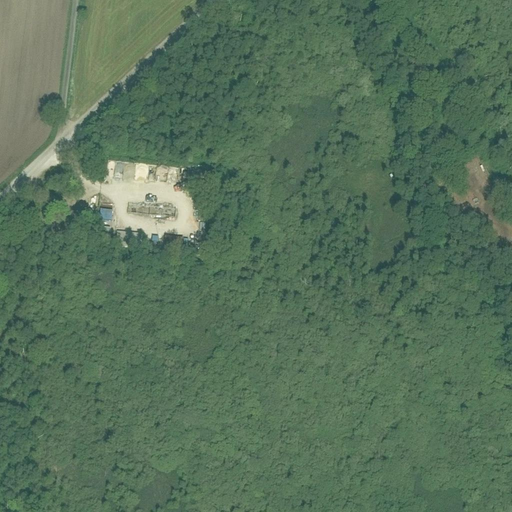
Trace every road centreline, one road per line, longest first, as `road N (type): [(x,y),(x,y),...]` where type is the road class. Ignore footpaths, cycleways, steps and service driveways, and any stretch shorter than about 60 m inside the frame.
road 1 (unclassified): [(221,0),(0,203)]
road 2 (track): [(394,0),(511,250)]
road 3 (track): [(63,145),(76,0)]
